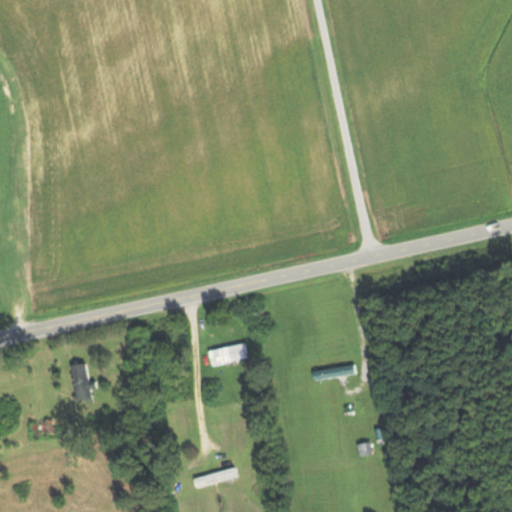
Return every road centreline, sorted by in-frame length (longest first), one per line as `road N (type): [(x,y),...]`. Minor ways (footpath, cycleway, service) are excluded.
road 1 (secondary): [(511,229),(0,342)]
road 2 (residential): [(368,265),(313,0)]
